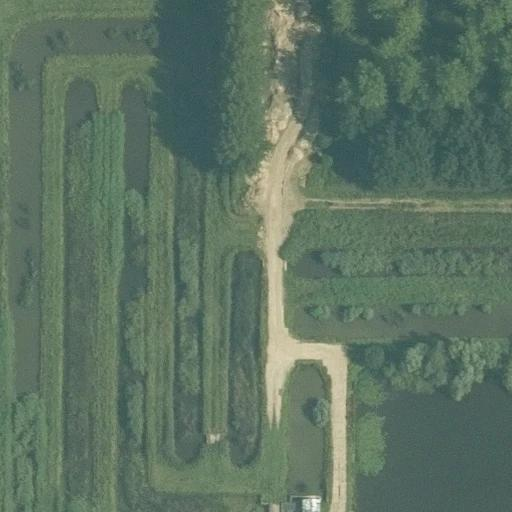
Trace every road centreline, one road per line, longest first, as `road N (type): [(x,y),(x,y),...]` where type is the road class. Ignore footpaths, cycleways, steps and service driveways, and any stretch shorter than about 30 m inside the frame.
road 1 (track): [(336,511),(337,354),(293,353),(273,332),(274,209)]
road 2 (track): [(511,207),(274,209)]
road 3 (track): [(274,209),(274,165),(302,103),(299,0)]
